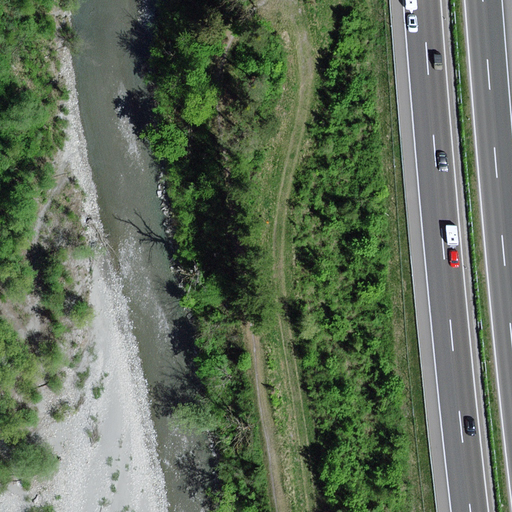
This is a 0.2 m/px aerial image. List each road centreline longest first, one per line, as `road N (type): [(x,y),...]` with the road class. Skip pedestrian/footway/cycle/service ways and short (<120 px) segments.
road 1 (motorway): [(420,0),(466,511)]
road 2 (motorway): [(511,296),(482,0)]
